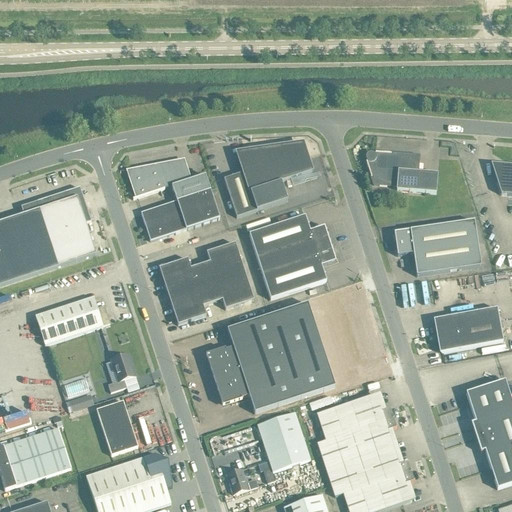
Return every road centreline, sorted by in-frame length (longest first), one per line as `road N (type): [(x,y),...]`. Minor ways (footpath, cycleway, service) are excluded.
road 1 (primary): [(0,53),(511,45)]
road 2 (unclassified): [(454,511),(332,117)]
road 3 (unclassified): [(213,511),(95,145)]
road 4 (unclassified): [(95,145),(222,123),(332,117)]
road 5 (unclassified): [(332,117),(511,132)]
